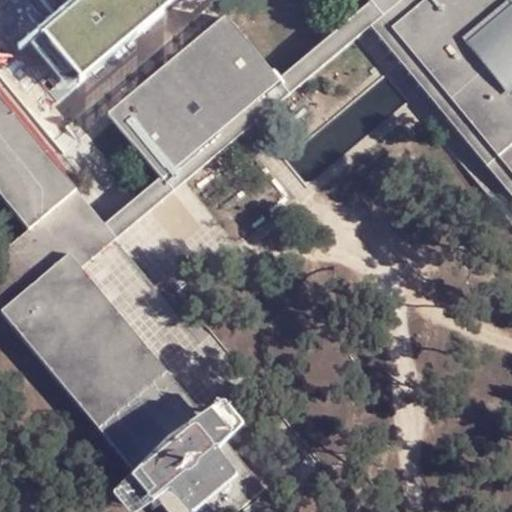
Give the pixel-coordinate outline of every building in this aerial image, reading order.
[(81,0),(58,21),(40,0),(0,0),(0,36),(17,57),(41,36),(80,84),(181,0),(81,0)] [(511,172),(511,0),(368,0),(373,6),(511,172)] [(110,117),(162,180),(279,83),(227,19),(110,117)] [(117,241),(106,227),(0,100),(0,196),(29,231),(0,255),(0,317),(6,313),(71,260),(80,270),(102,252),(117,241)] [(71,260),(6,313),(139,482),(118,506),(123,511),(162,511),(163,511),(162,511),(243,511),(267,493),(209,424),(80,270),(71,260)]
